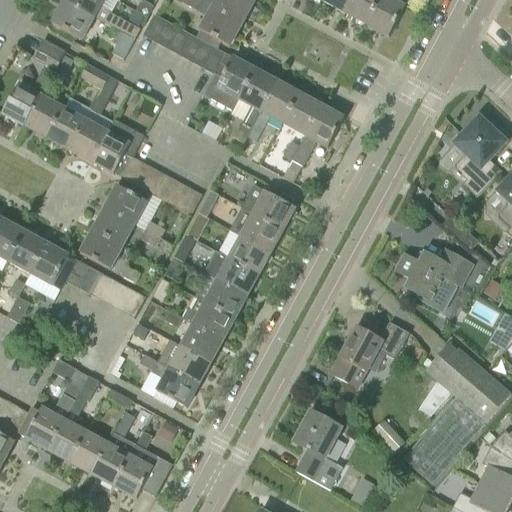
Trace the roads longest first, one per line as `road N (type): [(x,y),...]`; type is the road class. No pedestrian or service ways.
road 1 (residential): [(221,485),(455,51)]
road 2 (residential): [(441,44),(208,477)]
